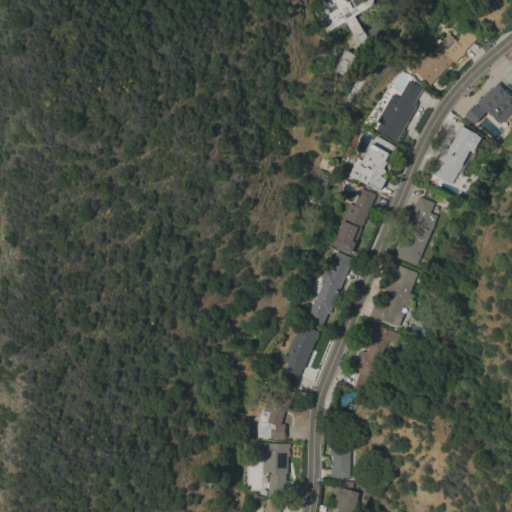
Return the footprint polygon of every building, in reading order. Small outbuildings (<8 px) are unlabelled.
[(338,8),(333,0),(345,0),(347,2),(350,0),(371,0),(374,4),(354,16),(369,40),(360,46),(345,21),(326,33),(318,20),(338,8)] [(430,86),(414,71),(411,73),(407,69),(411,65),(415,69),(440,42),(439,41),(448,33),(456,41),(469,27),(476,40),(466,50),(467,51),(455,63),(453,61),(430,86)] [(346,76),(334,69),(345,49),(357,56),(346,76)] [(390,93),(398,96),(407,77),(396,72),(384,98),(386,100),(390,93)] [(392,94),(399,97),(408,80),(423,88),(413,106),(416,107),(397,141),(376,130),(380,123),(376,122),(392,94)] [(511,111),(501,124),(498,122),(497,122),(494,119),(494,117),(487,111),(475,124),(465,115),(475,104),(476,105),(490,89),(491,90),(498,82),(502,86),(501,87),(511,97),(511,111)] [(480,135),(473,147),(470,145),(469,146),(471,148),(471,149),(474,151),(475,154),(474,156),(473,158),(472,160),(468,162),(467,163),(463,169),(461,175),(458,172),(451,184),(432,174),(438,162),(436,161),(444,146),(447,148),(455,135),(456,136),(462,125),(480,135)] [(395,146),(383,169),(387,171),(380,176),(386,179),(380,191),(368,183),(367,185),(349,175),(358,159),(363,162),(377,138),(395,146)] [(482,161),(489,165),(483,176),(476,171),(482,161)] [(349,203),(354,205),(361,188),(376,195),(355,244),(354,244),(350,253),(333,246),(343,222),(342,221),(349,203)] [(416,265),(394,256),(402,237),(405,238),(415,212),(413,211),(419,197),(434,203),(429,213),(436,216),(416,265)] [(329,314),(327,313),(322,325),(306,318),(314,299),(301,293),(306,279),(313,282),(317,273),(322,275),(325,269),(329,270),(336,254),(332,252),(333,249),(338,251),(338,252),(353,258),(329,314)] [(417,273),(408,293),(413,296),(408,307),(403,305),(400,311),(404,313),(397,328),(370,315),(376,301),(386,305),(391,292),(386,290),(397,265),(417,273)] [(361,350),(366,353),(371,340),(367,338),(372,323),(400,334),(396,343),(398,344),(393,357),(391,357),(385,373),(382,372),(378,381),(372,378),(366,393),(354,388),(359,373),(353,371),(361,350)] [(302,369),(294,388),(280,382),(287,363),(283,361),(290,343),(291,344),(300,324),(319,332),(303,369),(302,369)] [(270,438),(257,438),(257,422),(261,409),(263,410),(266,400),(271,402),(275,387),(294,392),(291,404),(292,405),(290,412),(284,410),(281,424),(284,424),(284,425),(285,425),(285,437),(284,437),(284,439),(270,439),(270,438)] [(352,414),(349,422),(336,418),(339,410),(352,414)] [(332,477),(332,444),(335,444),(335,431),(341,431),(341,444),(350,444),(350,477),(332,477)] [(269,473),(262,473),(262,455),(252,455),(252,442),(268,442),(268,444),(290,444),(289,448),(288,448),(288,451),(289,451),(289,456),(287,456),(287,473),(286,473),(286,482),(284,482),(284,495),(268,495),(269,473)] [(358,493),(354,510),(358,511),(357,511),(336,511),(337,509),(332,507),(334,500),(335,500),(339,488),(358,493)] [(263,511),(267,500),(282,505),(279,511),(263,511)]
